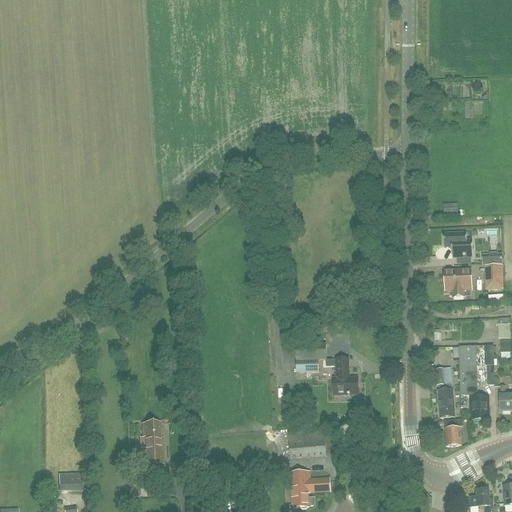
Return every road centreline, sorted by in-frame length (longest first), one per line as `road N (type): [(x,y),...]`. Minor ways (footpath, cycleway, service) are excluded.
road 1 (unclassified): [(0,389),(250,177),(311,155),(406,154)]
road 2 (tertiary): [(442,476),(426,470),(411,441),(406,154)]
road 3 (tertiary): [(406,154),(407,0)]
